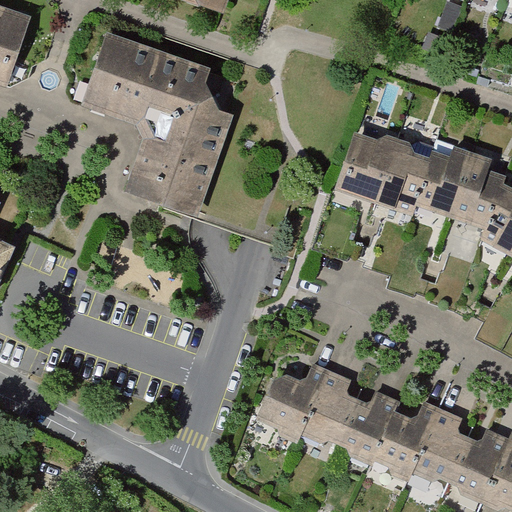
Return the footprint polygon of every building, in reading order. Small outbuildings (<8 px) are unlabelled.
[(0,0),(0,80),(7,82),(32,12),(0,0)] [(169,0),(231,22),(238,0),(169,0)] [(209,62),(106,28),(82,99),(136,119),(143,135),(126,187),(189,209),(200,213),(232,111),(219,106),(205,78),(209,62)] [(359,140),(339,196),(416,224),(422,211),(490,234),(485,248),(511,261),(511,185),(494,177),(492,164),(458,151),(455,163),(385,138),(382,146),(359,140)] [(0,267),(12,240),(8,238),(0,234),(0,201),(1,199),(0,198),(0,267)] [(283,375),(259,428),(304,448),(308,439),(428,492),(434,479),(509,511),(511,511),(511,431),(507,442),(426,406),(422,415),(312,366),(304,384),(283,375)]
